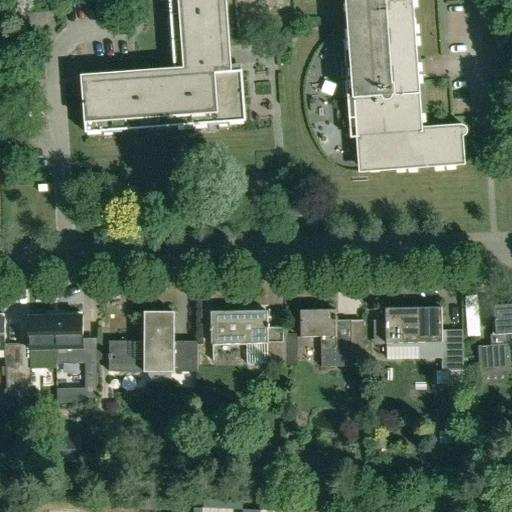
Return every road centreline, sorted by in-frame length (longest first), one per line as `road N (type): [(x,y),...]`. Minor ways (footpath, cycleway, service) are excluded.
road 1 (residential): [(66,260),(511,250)]
road 2 (residential): [(66,260),(53,61),(73,34),(132,29)]
